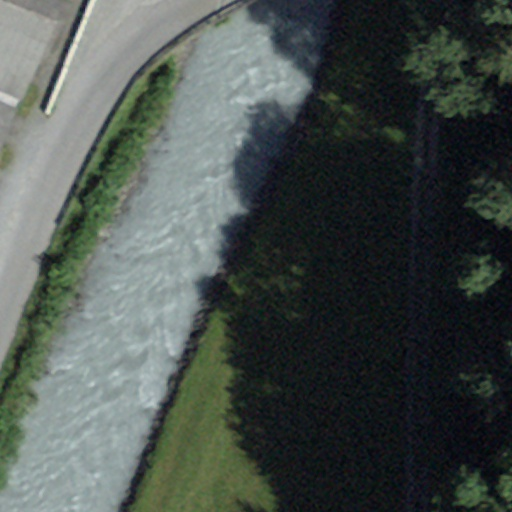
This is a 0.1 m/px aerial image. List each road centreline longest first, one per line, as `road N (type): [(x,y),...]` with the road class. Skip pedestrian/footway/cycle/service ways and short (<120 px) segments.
road 1 (track): [(438,0),(428,56),(438,511)]
road 2 (unclassified): [(216,0),(141,46),(78,121),(0,297)]
